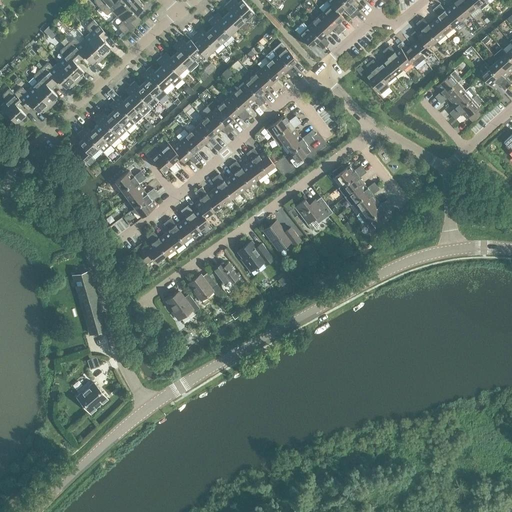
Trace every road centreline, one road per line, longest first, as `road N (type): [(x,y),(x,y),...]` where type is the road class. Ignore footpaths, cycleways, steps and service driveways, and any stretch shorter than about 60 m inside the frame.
road 1 (tertiary): [(453,249),(368,281),(148,408)]
road 2 (residential): [(145,300),(359,142)]
road 3 (unclassified): [(136,389),(85,236),(65,212),(7,190)]
road 4 (residential): [(7,190),(17,162),(176,16)]
road 5 (residential): [(176,197),(294,92)]
road 6 (tertiary): [(148,408),(34,511)]
